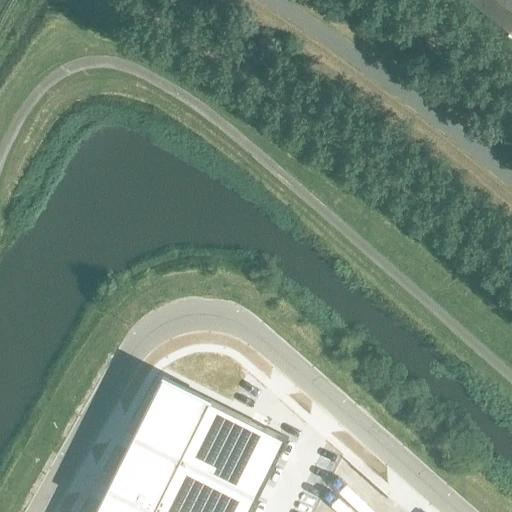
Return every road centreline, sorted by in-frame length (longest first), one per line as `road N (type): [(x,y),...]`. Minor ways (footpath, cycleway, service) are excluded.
road 1 (unclassified): [(458,511),(249,328),(204,315),(171,320),(137,346),(44,511)]
road 2 (unclassified): [(511,180),(269,0)]
